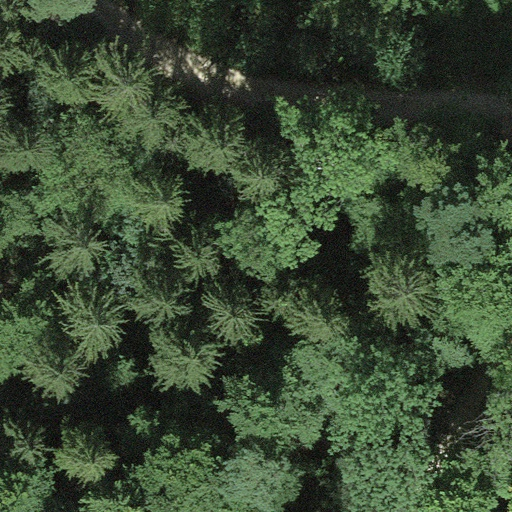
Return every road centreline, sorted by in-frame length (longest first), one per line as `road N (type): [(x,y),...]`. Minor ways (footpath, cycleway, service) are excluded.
road 1 (track): [(95,0),(173,61),(325,110),(511,120)]
road 2 (track): [(511,350),(469,414),(429,511)]
